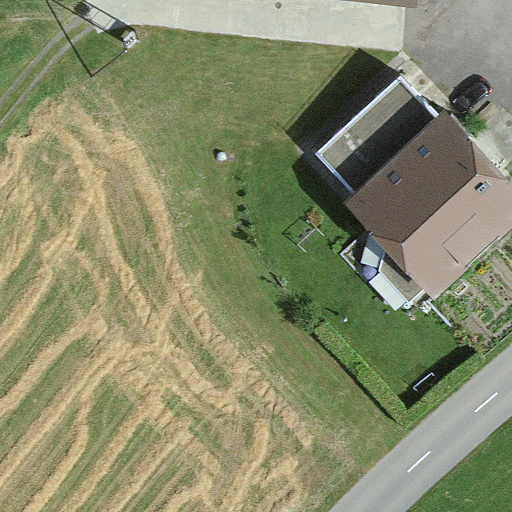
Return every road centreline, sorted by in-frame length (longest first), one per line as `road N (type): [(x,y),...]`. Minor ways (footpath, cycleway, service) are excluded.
road 1 (track): [(0,125),(55,53),(110,19),(165,1),(344,14),(450,35),(511,61)]
road 2 (tertiary): [(511,375),(368,511)]
